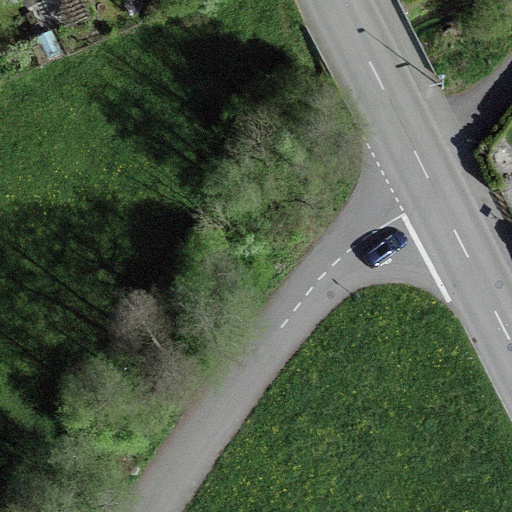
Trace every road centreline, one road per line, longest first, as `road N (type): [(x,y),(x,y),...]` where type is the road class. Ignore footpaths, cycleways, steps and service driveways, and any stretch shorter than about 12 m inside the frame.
road 1 (residential): [(435,192),(350,250),(292,308),(148,511)]
road 2 (tertiary): [(435,192),(337,0)]
road 3 (tertiary): [(511,345),(435,192)]
road 4 (track): [(511,76),(415,151)]
